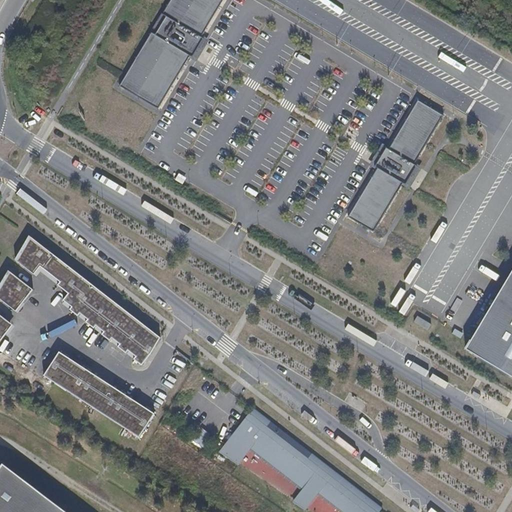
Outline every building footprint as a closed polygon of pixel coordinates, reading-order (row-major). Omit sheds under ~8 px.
[(168,0),(119,85),(163,110),(226,0),(168,0)] [(447,120),(416,99),(345,219),(372,234),(447,120)] [(151,353),(161,338),(31,237),(17,261),(35,275),(41,267),(60,282),(58,285),(69,294),(63,301),(72,307),(70,310),(78,316),(80,314),(88,320),(86,322),(94,329),(96,326),(104,332),(102,335),(110,341),(112,338),(120,344),(118,347),(126,353),(128,351),(136,357),(134,359),(142,366),(151,353)] [(511,271),(464,344),(511,370),(511,271)] [(33,290),(10,272),(0,288),(0,299),(14,310),(20,301),(23,304),(33,290)] [(0,342),(7,334),(4,332),(11,323),(0,314),(0,342)] [(44,376),(139,438),(155,414),(60,352),(44,376)] [(375,511),(379,507),(312,454),(307,459),(266,427),(270,422),(254,409),(241,425),(245,428),(238,437),(234,434),(222,450),(240,462),(252,447),(305,488),(296,500),(307,508),(320,491),(346,511),(375,511)] [(312,454),(270,422),(266,427),(307,459),(312,454)] [(241,425),(234,434),(238,437),(245,428),(241,425)] [(202,429),(194,440),(203,446),(211,436),(202,429)] [(63,511),(1,465),(0,466),(0,511),(63,511)]
